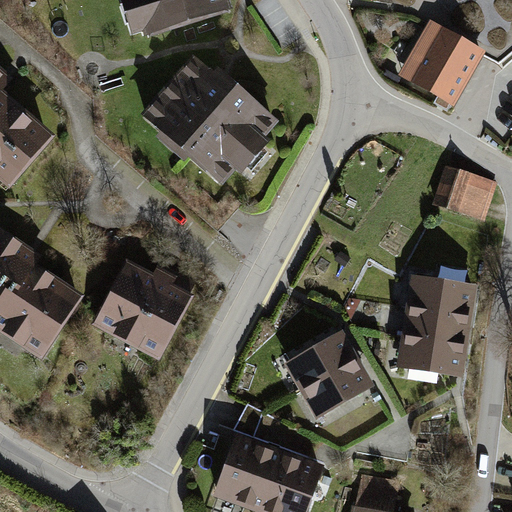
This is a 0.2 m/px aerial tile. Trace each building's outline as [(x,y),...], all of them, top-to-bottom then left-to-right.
[(136,0),(145,27),(147,26),(150,34),(226,10),(223,0),(136,0)] [(481,52),(441,30),(412,81),(451,104),(481,52)] [(216,80),(195,62),(147,117),(168,135),(173,129),(184,138),(179,145),(221,181),(235,165),(237,167),(261,139),(259,138),(273,121),(237,90),(230,97),(214,83),(216,80)] [(0,174),(9,182),(48,138),(0,97),(0,91),(8,82),(0,74),(0,174)] [(449,169),(437,205),(458,212),(470,176),(449,169)] [(491,182),(470,176),(458,212),(480,219),(491,182)] [(0,234),(0,327),(8,333),(14,325),(28,334),(22,342),(41,354),(78,298),(32,267),(38,259),(0,234)] [(128,266),(98,324),(120,335),(125,326),(139,334),(135,343),(157,355),(195,283),(161,266),(154,280),(128,266)] [(472,288),(416,280),(412,308),(468,317),(472,288)] [(468,317),(412,308),(407,337),(463,346),(468,317)] [(354,361),(339,336),(290,364),(305,389),(354,361)] [(463,346),(407,337),(403,366),(458,375),(463,346)] [(354,361),(305,389),(320,415),(369,387),(354,361)] [(265,450),(237,440),(218,493),(246,503),(265,450)] [(273,511),(292,460),(265,450),(246,503),(270,511),(273,511)] [(304,511),(320,470),(292,460),(273,511),(304,511)] [(363,478),(356,508),(379,511),(393,511),(399,485),(363,478)]
